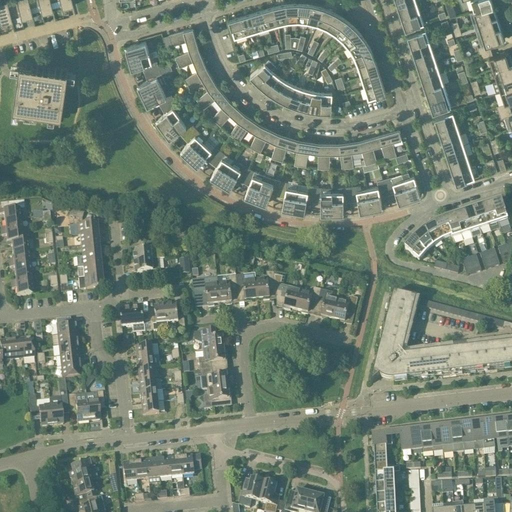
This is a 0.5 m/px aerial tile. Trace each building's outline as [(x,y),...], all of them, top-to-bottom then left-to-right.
[(12,21),(11,17),(11,18),(7,3),(6,0),(0,1),(0,24),(12,21)] [(31,13),(30,7),(27,0),(15,0),(16,0),(7,3),(11,18),(11,17),(19,15),(20,19),(32,16),(31,13)] [(27,0),(30,7),(31,13),(40,11),(41,14),(53,11),(52,9),(52,8),(50,2),(49,0),(27,0)] [(49,0),(50,2),(52,8),(52,9),(61,7),(61,9),(73,6),(71,0),(49,0)] [(461,0),(462,2),(466,0),(470,0),(474,10),(493,4),(491,0),(461,0)] [(420,12),(416,1),(399,7),(402,17),(420,12)] [(286,3),(287,22),(288,21),(297,21),(299,2),(286,3)] [(312,3),(299,2),(297,21),(298,21),(307,22),(312,3)] [(286,3),(273,6),(277,24),(279,24),(287,22),(286,3)] [(312,3),(307,22),(308,22),(316,24),(324,7),(312,3)] [(497,16),(493,4),(474,10),(470,12),(473,23),(497,16)] [(277,24),(273,6),(262,9),(268,27),(277,24)] [(336,12),(324,7),(316,24),(318,24),(326,28),(336,12)] [(257,30),(268,27),(262,9),(252,12),(257,30)] [(252,12),(241,15),(246,33),(257,30),(252,12)] [(336,12),(326,28),(327,28),(334,33),(347,19),(346,19),(336,12)] [(420,12),(402,17),(406,29),(424,23),(420,12)] [(246,33),(241,15),(229,19),(235,37),(246,33)] [(477,35),(501,27),(497,16),(473,23),(477,35)] [(356,27),(347,19),(334,33),(335,34),(342,39),(356,27)] [(356,27),(342,39),(343,40),(348,47),(364,37),(356,27)] [(489,44),(504,39),(501,27),(477,35),(481,46),(477,47),(479,53),(491,50),(489,44)] [(190,51),(199,48),(193,28),(169,34),(172,45),(187,41),(189,50),(189,51),(190,51)] [(408,35),(412,46),(429,40),(426,29),(408,35)] [(172,45),(169,34),(162,36),(166,47),(172,45)] [(371,48),(364,37),(348,47),(349,48),(353,55),(371,48)] [(412,46),(415,57),(433,51),(429,40),(412,46)] [(126,47),(129,57),(149,52),(146,41),(126,47)] [(198,71),(206,66),(199,48),(190,51),(189,51),(175,57),(180,67),(194,61),(198,71)] [(371,48),(353,55),(354,56),(358,66),(376,60),(371,48)] [(493,56),(491,50),(479,53),(481,60),(489,57),(493,69),(511,62),(511,60),(509,50),(493,56)] [(415,57),(419,67),(436,62),(433,51),(415,57)] [(145,64),(148,72),(159,68),(155,56),(150,58),(149,52),(129,57),(132,68),(145,64)] [(326,55),(322,52),(318,58),(322,61),(326,55)] [(298,59),(303,62),(306,56),(302,53),(298,59)] [(342,61),(339,57),(333,62),(337,66),(342,61)] [(250,74),(259,83),(272,70),(276,66),(269,59),(265,63),(250,74)] [(303,62),(298,59),(294,65),(299,68),(303,62)] [(379,71),(376,60),(358,66),(361,76),(379,71)] [(62,116),(67,82),(69,68),(20,61),(13,109),(62,116)] [(333,62),(328,66),(331,70),(337,66),(333,62)] [(419,67),(422,78),(440,72),(436,62),(419,67)] [(511,62),(493,69),(497,80),(511,75),(511,62)] [(217,84),(206,66),(198,71),(185,79),(190,88),(204,81),(209,89),(209,90),(217,84)] [(159,68),(148,72),(150,79),(138,84),(143,95),(162,86),(166,83),(162,73),(159,68)] [(278,75),(272,70),(259,83),(267,90),(279,76),(278,75)] [(379,71),(361,76),(365,87),(382,81),(379,71)] [(422,78),(426,89),(444,83),(440,72),(422,78)] [(511,87),(511,75),(497,80),(492,82),(496,93),(501,91),(511,87)] [(277,96),(287,81),(286,80),(279,76),(267,90),(277,96)] [(294,85),(287,81),(277,96),(287,102),(295,85),(294,85)] [(386,93),(382,81),(365,87),(368,98),(386,93)] [(426,89),(429,100),(447,94),(444,83),(426,89)] [(204,108),(216,98),(223,107),(229,100),(217,84),(209,90),(197,99),(204,108)] [(297,106),(304,88),(303,88),(295,85),(287,102),(297,106)] [(160,99),(163,105),(174,99),(169,89),(164,91),(162,86),(143,95),(148,105),(160,99)] [(497,106),(499,112),(510,108),(508,102),(511,100),(511,87),(501,91),(505,103),(497,106)] [(312,90),(304,88),(297,106),(308,109),(313,91),(312,90)] [(319,110),(322,92),(321,92),(313,91),(308,109),(319,110)] [(331,111),(332,92),(322,92),(319,110),(331,111)] [(447,94),(429,100),(433,111),(451,105),(447,94)] [(163,128),(180,116),(176,111),(180,108),(174,99),(163,105),(167,111),(157,119),(163,128)] [(244,114),(229,100),(223,107),(212,118),(221,125),(231,114),(238,121),(239,121),(244,114)] [(511,127),(511,113),(510,108),(499,112),(501,118),(504,117),(508,129),(511,127)] [(435,117),(439,128),(456,122),(453,111),(435,117)] [(239,140),(248,128),(256,133),(257,134),(261,125),(244,114),(239,121),(230,134),(239,140)] [(183,121),(180,116),(163,128),(170,137),(180,129),(185,135),(195,126),(187,118),(183,121)] [(439,128),(442,139),(460,133),(456,122),(439,128)] [(279,134),(261,125),(257,134),(256,133),(250,147),(260,152),(267,138),(276,143),(277,143),(279,134)] [(202,134),(195,126),(185,135),(190,140),(181,150),(189,157),(207,139),(202,134)] [(385,159),(396,156),(392,141),(402,138),(399,129),(379,135),(382,144),(381,144),(385,159)] [(442,139),(446,150),(464,144),(460,133),(442,139)] [(282,161),(287,146),(297,149),(299,140),(279,134),(277,143),(276,143),(271,157),(282,161)] [(382,144),(379,135),(359,140),(362,150),(364,157),(366,164),(377,161),(372,147),(381,144),(382,144)] [(207,139),(189,157),(197,165),(206,155),(212,160),(220,150),(215,146),(207,139)] [(319,143),(299,140),(297,149),(294,164),(306,166),(308,151),(318,153),(319,153),(319,143)] [(359,140),(339,143),(341,153),(340,153),(342,168),(353,166),(352,158),(364,157),(362,150),(359,140)] [(319,153),(318,153),(318,168),(330,168),(330,153),(340,153),(341,153),(339,143),(319,143),(319,153)] [(446,150),(450,161),(467,155),(464,144),(446,150)] [(220,150),(212,160),(218,164),(211,175),(221,181),(234,159),(229,156),(220,150)] [(396,156),(398,162),(408,159),(406,152),(396,156)] [(450,161),(453,172),(471,166),(467,155),(450,161)] [(500,172),(506,170),(502,158),(497,160),(500,172)] [(234,159),(221,181),(230,187),(237,176),(244,179),(249,168),(243,165),(234,159)] [(488,164),(492,175),(498,172),(493,159),(485,161),(486,164),(488,164)] [(475,164),(471,166),(453,172),(457,183),(479,175),(475,164)] [(255,171),(249,168),(244,179),(250,182),(245,195),(256,199),(265,175),(255,171)] [(402,174),(410,198),(421,195),(414,175),(410,177),(408,172),(402,174)] [(391,177),(383,179),(387,191),(395,189),(399,202),(410,198),(402,174),(391,177)] [(266,203),(271,190),(278,192),(281,180),(270,177),(265,175),(256,199),(266,203)] [(367,188),(371,208),(382,206),(380,193),(387,191),(383,179),(377,181),(378,186),(367,188)] [(281,180),(278,192),(285,194),(282,207),(293,209),(297,189),(286,187),(287,182),(281,180)] [(371,208),(367,188),(361,190),(360,185),(349,186),(351,198),(358,198),(361,211),(371,208)] [(297,189),(293,209),(304,211),(307,198),(314,199),(315,186),(309,186),(308,191),(297,189)] [(315,186),(314,199),(321,199),(321,213),(332,213),(332,192),(332,187),(326,187),(315,186)] [(332,192),(332,213),(344,212),(343,199),(351,198),(349,186),(338,187),(338,192),(332,192)] [(500,229),(510,226),(501,201),(492,204),(499,224),(500,229)] [(492,204),(483,207),(489,227),(499,224),(492,204)] [(483,207),(474,210),(480,230),(489,227),(483,207)] [(5,222),(21,220),(20,208),(0,210),(0,214),(4,214),(5,222)] [(82,220),(84,213),(70,210),(68,216),(82,220)] [(482,236),(480,230),(474,210),(464,213),(473,239),(482,236)] [(473,239),(464,213),(455,216),(463,242),(473,239)] [(463,242),(455,216),(446,219),(452,237),(454,245),(463,242)] [(446,219),(434,224),(443,241),(452,237),(446,219)] [(21,220),(5,222),(5,229),(1,229),(1,233),(23,231),(21,220)] [(78,236),(98,234),(97,223),(77,225),(78,236)] [(434,224),(424,231),(435,246),(443,241),(434,224)] [(23,231),(1,233),(2,237),(6,236),(7,243),(24,241),(23,231)] [(414,239),(426,254),(427,253),(435,246),(424,231),(414,239)] [(81,246),(99,245),(98,234),(78,236),(78,237),(80,236),(81,246)] [(419,261),(426,254),(414,239),(405,249),(419,261)] [(28,241),(24,241),(7,243),(8,247),(12,246),(13,253),(29,252),(28,241)] [(158,242),(145,243),(145,249),(135,250),(136,262),(160,259),(165,259),(164,255),(161,251),(159,248),(158,242)] [(99,245),(81,246),(82,257),(100,255),(99,245)] [(503,264),(509,265),(511,251),(508,253),(505,246),(498,248),(503,264)] [(487,252),(493,268),(500,265),(495,249),(487,252)] [(29,252),(13,253),(13,260),(9,261),(9,264),(30,262),(29,252)] [(487,252),(480,254),(485,270),(493,268),(487,252)] [(77,269),(101,266),(100,255),(82,257),(76,258),(77,269)] [(474,274),(482,271),(477,256),(469,258),(474,274)] [(190,273),(189,258),(179,258),(180,273),(190,273)] [(469,258),(462,260),(467,276),(474,274),(469,258)] [(136,262),(137,273),(147,272),(148,278),(162,277),(160,259),(136,262)] [(30,262),(9,264),(10,268),(14,268),(15,275),(32,273),(30,262)] [(78,279),(102,277),(101,266),(77,269),(78,279)] [(32,273),(15,275),(16,282),(11,282),(12,286),(33,284),(32,273)] [(270,301),(268,286),(276,285),(275,273),(267,273),(268,278),(256,280),(258,300),(264,300),(265,301),(270,301)] [(244,287),(246,302),(246,303),(251,303),(251,301),(258,300),(256,280),(256,275),(237,277),(238,287),(244,287)] [(78,279),(79,290),(103,288),(102,277),(78,279)] [(193,280),(194,292),(207,290),(209,307),(214,307),(214,305),(220,304),(218,282),(217,277),(193,280)] [(231,288),(238,287),(237,277),(229,277),(230,281),(218,282),(220,304),(227,304),(227,305),(232,305),(231,288)] [(33,284),(12,286),(12,290),(17,289),(17,296),(34,295),(33,284)] [(290,310),(297,311),(302,291),(280,285),(276,286),(277,298),(283,297),(288,299),(285,308),(285,310),(290,311),(290,310)] [(315,289),(314,294),(302,291),(297,311),(303,313),(303,314),(308,315),(312,300),(319,302),(322,290),(315,289)] [(328,319),(334,320),(339,300),(333,298),(334,293),(322,290),(319,302),(326,304),(322,319),(327,320),(328,319)] [(392,381),(394,381),(462,373),(511,367),(511,342),(405,356),(403,354),(417,299),(394,293),(371,385),(380,377),(381,378),(383,379),(384,380),(386,380),(387,381),(389,381),(390,381),(392,381)] [(352,298),(351,302),(339,300),(334,320),(340,322),(339,323),(345,324),(348,309),(356,311),(359,299),(352,298)] [(511,324),(421,301),(420,300),(419,306),(503,329),(510,328),(510,331),(511,330),(511,324)] [(166,306),(167,324),(178,322),(179,329),(185,329),(184,315),(178,316),(177,305),(166,306)] [(156,318),(150,318),(151,332),(165,331),(165,329),(168,328),(167,324),(166,306),(155,307),(156,318)] [(145,333),(151,332),(150,318),(144,319),(143,308),(131,309),(133,327),(134,334),(145,333)] [(121,321),(115,322),(117,335),(123,335),(122,328),(133,327),(131,309),(120,310),(121,321)] [(56,325),(57,336),(78,334),(76,323),(70,323),(70,319),(56,320),(56,325)] [(34,333),(40,332),(39,321),(32,322),(34,333)] [(216,338),(215,331),(194,333),(195,341),(203,344),(203,352),(224,350),(224,343),(225,343),(224,337),(216,338)] [(78,334),(57,336),(59,346),(79,344),(78,334)] [(21,339),(23,359),(34,358),(32,337),(21,339)] [(10,340),(13,360),(23,359),(21,339),(10,340)] [(2,361),(3,361),(13,360),(10,340),(0,341),(0,346),(2,361)] [(79,344),(59,346),(60,357),(80,355),(79,344)] [(136,347),(138,359),(153,357),(156,357),(156,352),(153,353),(152,345),(136,347)] [(225,356),(224,350),(203,352),(204,359),(199,359),(200,371),(213,370),(212,363),(227,361),(226,356),(225,356)] [(80,355),(60,357),(61,368),(81,365),(80,355)] [(153,357),(138,359),(139,370),(155,368),(153,357)] [(82,376),(81,365),(61,368),(56,368),(57,379),(82,376)] [(155,368),(139,370),(140,381),(156,380),(155,368)] [(202,390),(208,390),(228,387),(228,381),(229,380),(229,375),(214,377),(213,370),(200,371),(202,390)] [(156,380),(140,381),(141,393),(157,391),(156,380)] [(217,408),(216,401),(231,399),(231,394),(229,394),(228,387),(208,390),(208,396),(203,397),(205,409),(217,408)] [(157,391),(141,393),(142,404),(158,402),(164,402),(163,390),(157,391)] [(28,392),(29,396),(30,412),(39,411),(41,427),(52,426),(49,400),(36,402),(35,396),(34,396),(34,391),(28,392)] [(87,402),(89,422),(100,420),(98,405),(104,405),(103,392),(96,393),(96,394),(86,395),(87,402)] [(89,422),(87,402),(76,403),(75,395),(69,396),(70,409),(76,408),(78,423),(89,422)] [(62,412),(68,411),(67,396),(60,397),(60,398),(49,399),(49,400),(52,426),(63,424),(62,412)] [(158,402),(142,404),(144,416),(160,414),(158,402)] [(509,448),(506,423),(501,424),(501,421),(495,422),(498,453),(502,453),(502,450),(509,449),(509,448)] [(486,425),(482,426),(483,442),(485,455),(495,454),(495,449),(494,441),(492,422),(486,423),(486,425)] [(476,424),(471,425),(473,444),(483,442),(482,426),(477,427),(476,424)] [(473,444),(471,425),(466,425),(466,428),(461,428),(464,453),(474,451),(473,444)] [(451,427),(445,428),(446,430),(441,431),(444,452),(444,455),(454,454),(451,427)] [(464,453),(461,428),(456,429),(456,427),(451,427),(454,454),(464,453)] [(444,452),(441,431),(436,431),(436,429),(431,430),(433,453),(444,452)] [(433,453),(431,430),(425,430),(425,433),(421,433),(423,450),(423,454),(433,453)] [(416,431),(410,432),(413,451),(423,450),(421,433),(416,434),(416,431)] [(402,452),(413,451),(410,432),(405,433),(405,435),(400,436),(402,452)] [(373,436),(374,455),(387,454),(386,446),(392,446),(392,435),(386,435),(373,436)] [(387,454),(374,455),(375,474),(388,473),(387,454)] [(193,456),(181,458),(183,476),(195,475),(194,471),(202,470),(201,455),(193,456)] [(183,476),(181,458),(170,459),(172,477),(183,476)] [(158,460),(160,479),(172,477),(170,459),(158,460)] [(160,479),(158,460),(147,461),(149,480),(160,479)] [(73,474),(70,475),(72,486),(92,481),(89,470),(91,470),(89,461),(76,464),(71,465),(73,474)] [(136,462),(138,481),(149,480),(147,461),(136,462)] [(138,481),(136,462),(124,464),(126,482),(138,481)] [(388,473),(375,474),(376,485),(395,484),(394,473),(388,473)] [(252,500),(260,502),(265,482),(252,479),(248,493),(242,492),(239,505),(250,508),(252,500)] [(92,481),(72,486),(75,497),(77,503),(98,498),(97,492),(94,492),(92,481)] [(265,482),(260,502),(267,504),(265,511),(276,511),(279,501),(274,500),(277,485),(265,482)] [(395,484),(376,485),(376,496),(395,495),(395,484)] [(298,511),(299,511),(301,511),(306,511),(311,494),(298,490),(295,502),(288,500),(285,511),(289,511),(298,511)] [(311,494),(306,511),(328,511),(329,508),(323,507),(325,497),(311,494)] [(395,495),(376,496),(377,507),(396,505),(395,495)] [(98,498),(77,503),(78,509),(78,511),(105,511),(101,497),(98,498)] [(502,511),(502,505),(499,505),(498,499),(483,500),(484,507),(484,511),(502,511)]
